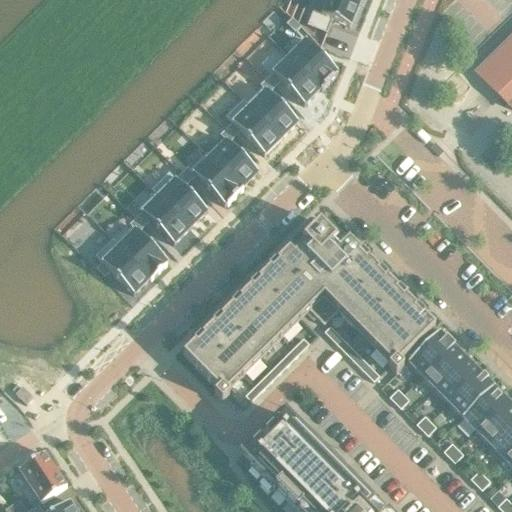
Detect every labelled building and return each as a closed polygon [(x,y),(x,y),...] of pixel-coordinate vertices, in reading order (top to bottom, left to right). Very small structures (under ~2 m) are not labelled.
[(313,15),(307,29),(327,36),(332,23),(350,30),(359,6),(362,7),(364,0),(329,0),(322,18),(313,15)] [(292,21),(286,27),(295,35),(300,30),(292,21)] [(511,35),(473,74),(511,113),(511,35)] [(305,44),(289,60),(321,93),(320,93),(321,94),(337,79),(336,78),(338,76),(305,43),(304,44),(305,44)] [(272,77),(266,82),(275,91),(280,85),(304,109),(320,93),(321,93),(289,60),(271,76),(272,77)] [(246,106),(246,107),(281,143),(298,127),(269,97),(275,91),(266,82),(260,88),(262,90),(246,106)] [(243,103),(225,120),(232,127),(226,132),(235,141),(240,135),(264,160),(281,143),(246,107),(246,106),(243,103)] [(209,160),(241,193),(242,192),(258,176),(229,146),(235,141),(226,132),(220,138),(225,144),(209,160)] [(187,171),(181,177),(189,186),(195,180),(224,210),(226,208),(227,209),(243,193),(242,192),(241,193),(209,160),(206,156),(189,174),(187,171)] [(169,176),(151,193),(154,197),(155,196),(190,232),(207,215),(184,191),(189,186),(181,177),(175,183),(169,176)] [(141,216),(135,222),(144,230),(150,225),(173,249),(190,232),(155,196),(154,197),(138,213),(141,216)] [(116,246),(115,246),(151,282),(150,283),(151,284),(152,283),(166,269),(165,268),(167,266),(138,236),(144,230),(135,222),(129,228),(132,230),(116,246)] [(194,347),(183,358),(218,393),(214,397),(221,405),(229,398),(227,395),(309,314),(324,328),(338,314),(390,368),(388,370),(395,377),(403,370),(399,366),(426,338),(434,330),(423,319),(421,322),(414,315),(416,312),(405,301),(403,303),(395,296),(398,293),(386,282),(383,284),(376,277),(379,274),(367,263),(365,265),(358,258),(360,255),(348,243),(339,253),(334,247),(337,244),(319,226),(301,244),(305,248),(294,259),(288,253),(277,265),(278,267),(271,274),(269,272),(258,284),(259,285),(252,292),(250,291),(239,302),(240,304),(233,311),(232,309),(220,321),(222,322),(215,330),(214,330),(213,328),(201,339),(203,341),(196,349),(194,347)] [(112,242),(95,260),(101,266),(96,272),(104,280),(110,275),(134,299),(150,283),(151,282),(115,246),(116,246),(112,242)] [(328,331),(324,335),(332,344),(338,338),(330,330),(328,331)] [(426,338),(399,366),(403,370),(407,366),(408,366),(422,380),(453,349),(454,350),(455,349),(446,340),(445,341),(439,335),(440,335),(439,334),(430,342),(426,338)] [(338,338),(332,344),(340,352),(346,346),(338,338)] [(303,342),(295,350),(300,356),(309,348),(303,342)] [(346,346),(340,352),(349,360),(354,355),(346,346)] [(435,394),(467,363),(454,350),(453,349),(422,380),(435,394)] [(295,350),(286,358),(292,364),(300,356),(295,350)] [(354,355),(349,360),(357,369),(363,363),(354,355)] [(286,358),(278,366),(284,372),(292,364),(286,358)] [(363,363),(357,369),(365,377),(371,371),(363,363)] [(467,363),(435,394),(449,407),(480,376),(467,363)] [(278,366),(270,375),(275,380),(284,372),(278,366)] [(371,371),(365,377),(373,385),(379,379),(371,371)] [(270,375),(262,383),(267,388),(275,380),(270,375)] [(462,420),(461,420),(462,421),(494,389),(493,389),(480,376),(449,407),(462,420)] [(262,383),(253,391),(259,397),(267,388),(262,383)] [(462,421),(463,421),(476,434),(507,403),(494,390),(494,389),(462,421)] [(22,391),(15,398),(25,409),(33,402),(22,391)] [(253,391),(245,399),(251,405),(259,397),(253,391)] [(403,398),(398,393),(389,401),(395,407),(403,398)] [(409,404),(403,398),(395,407),(400,412),(409,404)] [(489,448),(511,424),(511,408),(507,403),(476,434),(489,448)] [(363,511),(370,505),(284,417),(243,457),(276,490),(275,491),(295,511),(297,511),(298,511),(297,511),(363,511)] [(422,434),(430,425),(424,420),(416,428),(422,434)] [(511,424),(489,448),(503,462),(511,452),(511,424)] [(427,440),(436,431),(430,425),(422,434),(427,440)] [(452,447),(443,456),(449,461),(457,453),(452,447)] [(511,452),(503,462),(511,470),(511,452)] [(454,467),(463,459),(457,453),(449,461),(454,467)] [(19,473),(41,507),(66,490),(44,456),(19,473)] [(476,489),(484,480),(479,474),(470,483),(476,489)] [(476,489),(481,494),(490,486),(484,480),(476,489)] [(506,511),(511,507),(506,502),(497,510),(498,511),(506,511)]
